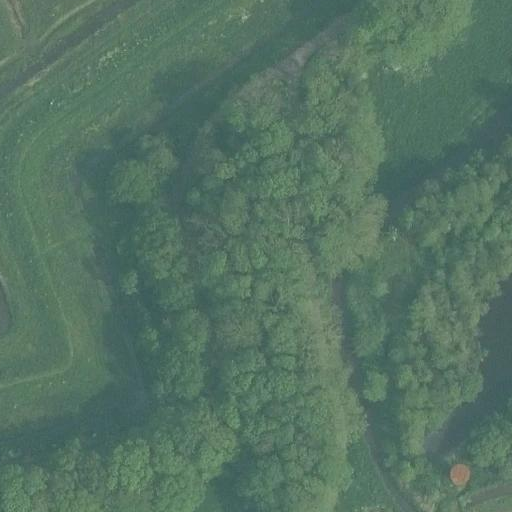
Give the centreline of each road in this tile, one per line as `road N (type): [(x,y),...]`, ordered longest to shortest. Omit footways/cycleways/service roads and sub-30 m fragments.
road 1 (track): [(74,234),(178,202),(213,344),(211,383),(190,410),(144,433),(0,468)]
road 2 (track): [(178,202),(193,153),(218,115),(294,62)]
